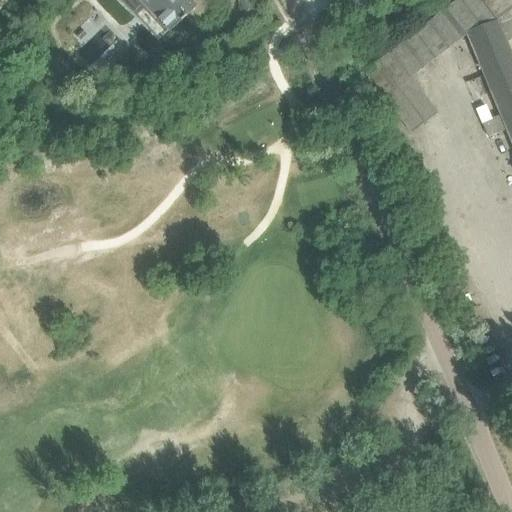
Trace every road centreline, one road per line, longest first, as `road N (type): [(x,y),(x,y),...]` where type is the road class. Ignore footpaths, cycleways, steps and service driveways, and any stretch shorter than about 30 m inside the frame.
road 1 (residential): [(511,503),(296,0)]
road 2 (unknown): [(511,255),(436,73)]
